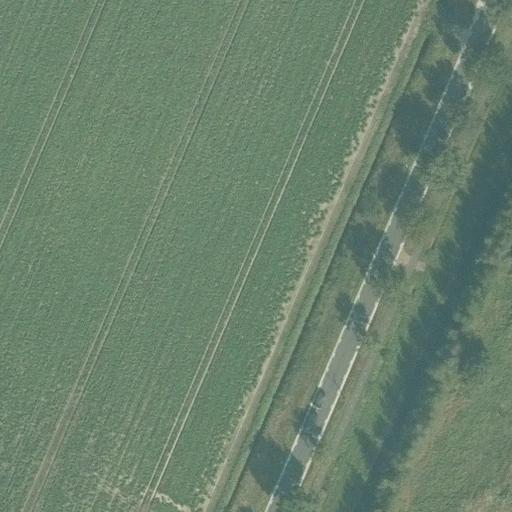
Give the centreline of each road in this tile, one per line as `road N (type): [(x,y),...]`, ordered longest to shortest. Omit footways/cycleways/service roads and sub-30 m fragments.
road 1 (tertiary): [(275,511),(495,0)]
road 2 (track): [(511,87),(335,511)]
